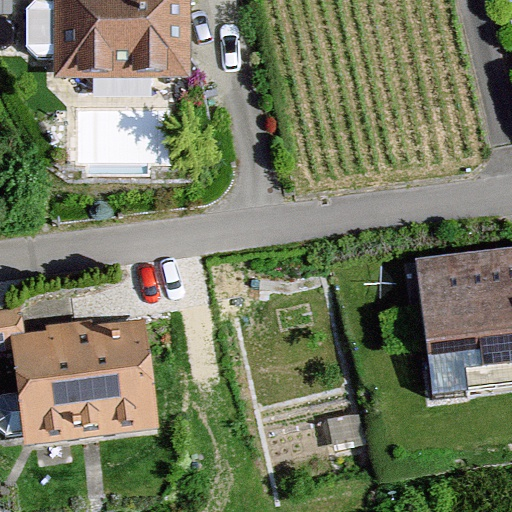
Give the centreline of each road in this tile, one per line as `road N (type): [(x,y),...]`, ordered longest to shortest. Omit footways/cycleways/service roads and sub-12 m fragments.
road 1 (residential): [(511,196),(0,261)]
road 2 (unknown): [(509,196),(476,0)]
